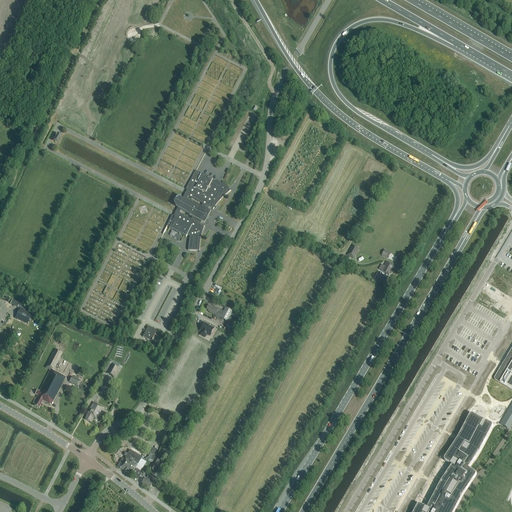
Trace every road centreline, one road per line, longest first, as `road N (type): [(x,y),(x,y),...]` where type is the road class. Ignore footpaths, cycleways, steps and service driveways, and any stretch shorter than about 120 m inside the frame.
road 1 (unclassified): [(86,458),(144,400),(258,189),(269,100),(328,0)]
road 2 (primary): [(453,218),(280,511)]
road 3 (primary): [(303,511),(469,229)]
road 4 (trunk): [(441,162),(349,106),(330,67),(339,38),(368,20),(454,41)]
road 5 (unclassified): [(498,256),(346,511)]
road 6 (track): [(210,511),(343,267)]
road 7 (trunk): [(255,0),(307,84),(343,118),(448,180)]
